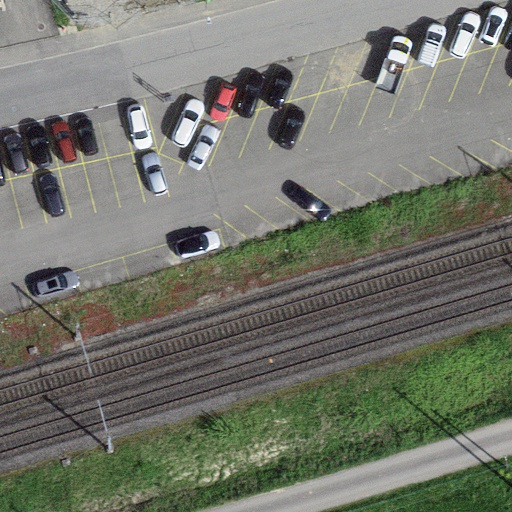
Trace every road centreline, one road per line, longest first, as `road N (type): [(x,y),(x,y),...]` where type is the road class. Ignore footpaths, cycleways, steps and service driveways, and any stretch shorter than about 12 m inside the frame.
road 1 (residential): [(389,0),(0,95)]
road 2 (unclassified): [(511,431),(238,511)]
